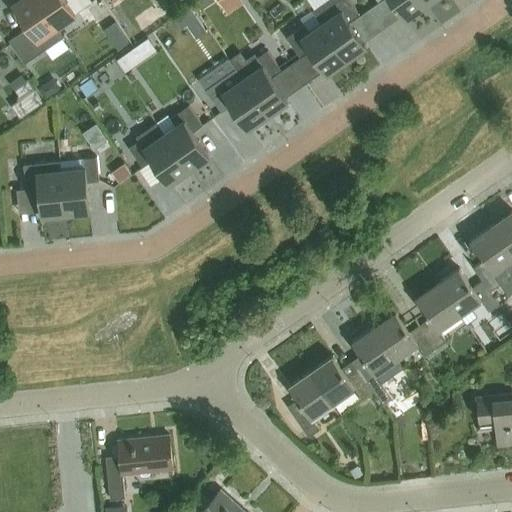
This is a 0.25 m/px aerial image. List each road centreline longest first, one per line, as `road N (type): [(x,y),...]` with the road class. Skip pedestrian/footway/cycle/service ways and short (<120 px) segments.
road 1 (residential): [(511,2),(151,252),(0,269)]
road 2 (residential): [(192,387),(511,157)]
road 3 (unclassified): [(511,490),(340,506),(192,387)]
road 4 (residential): [(0,408),(192,387)]
